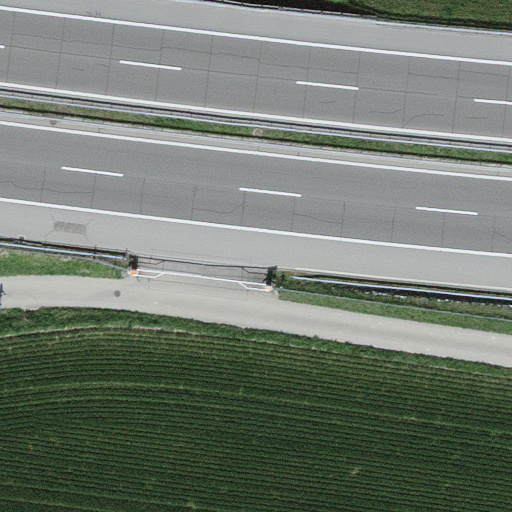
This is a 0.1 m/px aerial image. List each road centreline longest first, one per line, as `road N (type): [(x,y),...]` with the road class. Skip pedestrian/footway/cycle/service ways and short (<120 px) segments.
road 1 (motorway): [(0,160),(511,216)]
road 2 (motorway): [(511,103),(0,47)]
